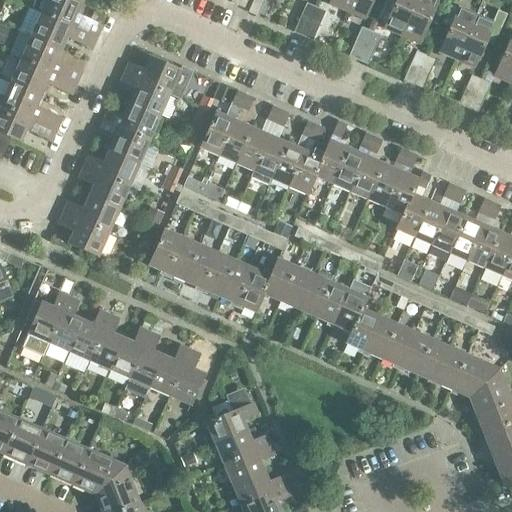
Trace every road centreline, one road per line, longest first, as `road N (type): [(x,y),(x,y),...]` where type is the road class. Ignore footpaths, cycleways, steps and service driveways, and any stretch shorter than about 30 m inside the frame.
road 1 (residential): [(511,167),(168,13),(141,13)]
road 2 (residential): [(141,13),(119,29),(36,214),(0,217)]
road 3 (residential): [(457,511),(435,462),(364,486),(372,505)]
